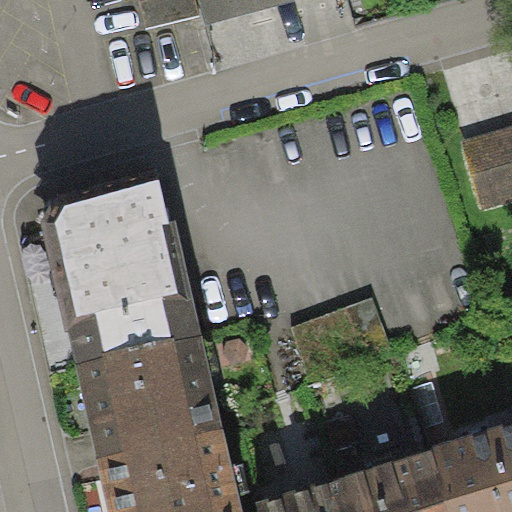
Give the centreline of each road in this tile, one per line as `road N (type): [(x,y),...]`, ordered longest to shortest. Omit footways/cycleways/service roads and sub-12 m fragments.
road 1 (residential): [(0,161),(511,5)]
road 2 (residential): [(29,511),(0,393)]
